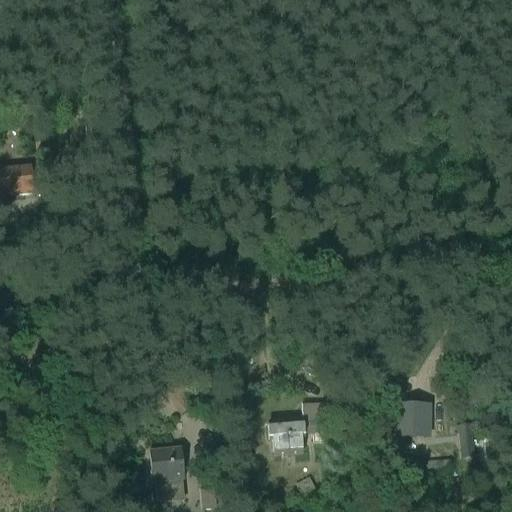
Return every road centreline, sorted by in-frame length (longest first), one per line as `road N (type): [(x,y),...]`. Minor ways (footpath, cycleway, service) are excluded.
road 1 (track): [(511,252),(0,304)]
road 2 (track): [(114,0),(146,290)]
